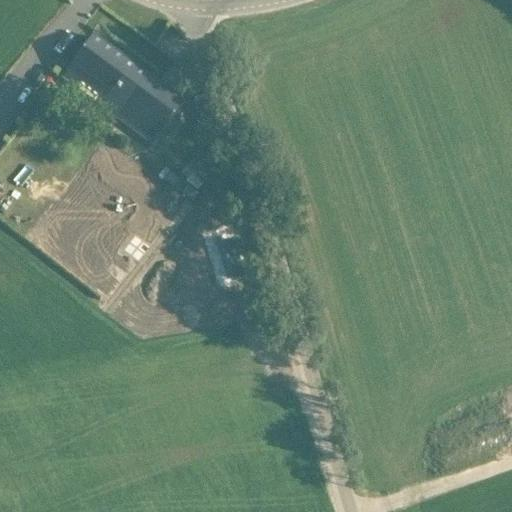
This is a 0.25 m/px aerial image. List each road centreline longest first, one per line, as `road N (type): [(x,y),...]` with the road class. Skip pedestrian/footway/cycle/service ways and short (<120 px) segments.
road 1 (unclassified): [(349,511),(189,5)]
road 2 (unknown): [(374,511),(511,456)]
